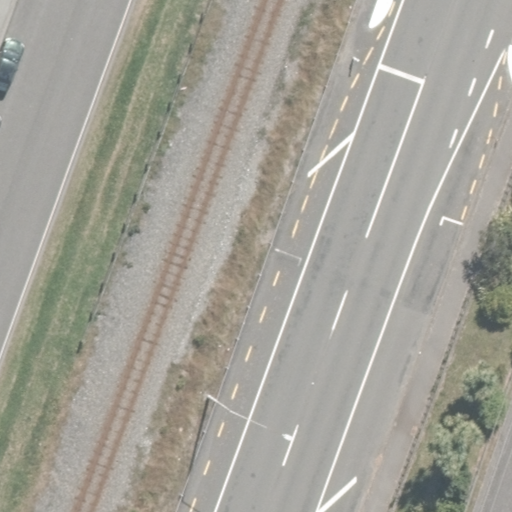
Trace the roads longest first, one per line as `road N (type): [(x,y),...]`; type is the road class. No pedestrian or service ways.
road 1 (primary): [(270,511),(453,0)]
road 2 (residential): [(77,0),(0,207)]
